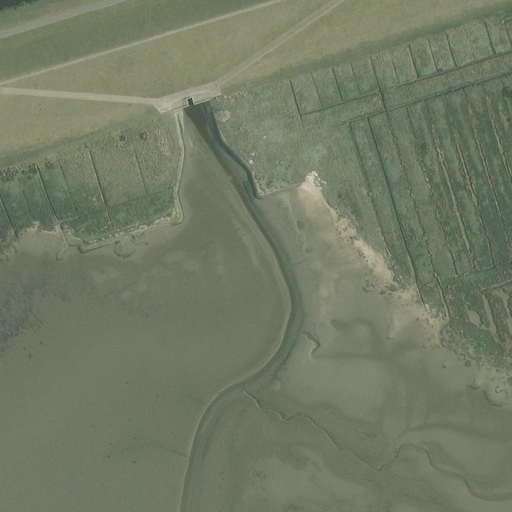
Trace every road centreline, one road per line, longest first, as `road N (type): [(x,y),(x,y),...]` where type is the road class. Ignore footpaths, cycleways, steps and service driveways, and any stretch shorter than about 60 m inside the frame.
road 1 (track): [(340,0),(214,88),(158,105),(0,94)]
road 2 (track): [(126,0),(0,38)]
